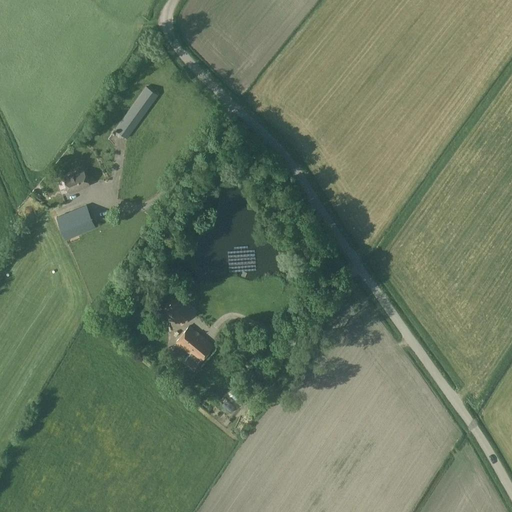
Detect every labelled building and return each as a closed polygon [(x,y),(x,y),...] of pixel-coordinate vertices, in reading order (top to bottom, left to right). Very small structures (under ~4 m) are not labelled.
[(126,139),(157,95),(146,87),(114,131),(126,139)] [(69,193),(89,185),(83,170),(64,178),(69,193)] [(65,240),(95,227),(86,206),(56,219),(65,240)] [(194,310),(177,296),(165,311),(182,325),(194,310)] [(199,362),(213,346),(189,326),(176,342),(190,354),(184,362),(193,369),(197,365),(196,364),(198,361),(199,362)]
